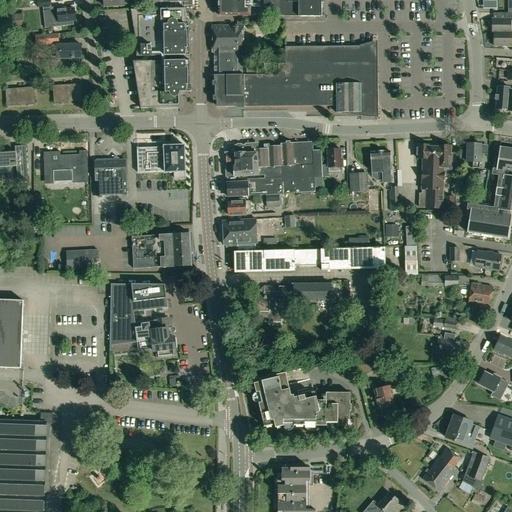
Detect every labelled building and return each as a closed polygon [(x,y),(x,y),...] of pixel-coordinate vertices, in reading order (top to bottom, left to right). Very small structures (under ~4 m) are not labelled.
[(217,0),(218,15),(258,15),(258,16),(298,16),(298,17),(319,17),(319,3),(321,3),(321,0),(217,0)] [(48,6),(42,7),(45,28),(73,25),(73,21),(75,21),(74,8),(66,9),(66,7),(57,8),(57,7),(51,7),(51,8),(51,6),(48,6)] [(186,8),(131,9),(136,43),(136,56),(189,55),(189,23),(186,23),(186,8)] [(129,9),(108,10),(109,25),(119,25),(119,19),(129,18),(129,9)] [(492,19),(492,32),(511,32),(510,32),(510,19),(511,19),(511,12),(504,13),(504,19),(492,19)] [(8,29),(17,28),(16,14),(7,15),(8,29)] [(215,52),(242,52),(243,52),(243,26),(212,26),(212,52),(215,52)] [(493,32),(493,46),(511,46),(511,32),(492,32),(493,32)] [(57,58),(64,58),(65,61),(72,61),(72,58),(81,57),(81,44),(59,45),(58,34),(35,35),(36,44),(52,43),(53,55),(57,54),(57,58)] [(278,75),(243,75),(244,107),(308,107),(308,106),(333,106),(337,113),(362,113),(361,109),(372,109),(371,63),(367,46),(285,47),(285,64),(278,64),(278,75)] [(242,52),(215,52),(215,96),(217,96),(217,107),(244,107),(243,75),(242,75),(242,52)] [(180,92),(190,92),(189,60),(133,61),(141,108),(156,108),(178,107),(180,106),(181,104),(180,92)] [(246,74),(267,74),(267,63),(246,63),(246,74)] [(81,84),(67,85),(68,102),(82,101),(81,84)] [(54,103),(68,102),(67,85),(53,86),(54,103)] [(34,87),(20,88),(21,105),(35,104),(34,87)] [(7,106),(21,105),(20,88),(5,89),(7,106)] [(496,96),(495,96),(495,101),(496,101),(495,109),(499,110),(500,111),(503,111),(504,110),(506,110),(507,101),(505,101),(506,94),(507,89),(507,88),(497,88),(496,96)] [(282,167),(258,168),(258,176),(264,175),(264,179),(282,178),(283,193),(315,191),(315,187),(323,187),(322,177),(322,165),(321,150),(313,150),(313,143),(293,144),(295,166),(282,167)] [(280,143),(280,145),(282,167),(295,166),(293,144),(293,143),(280,143)] [(258,168),(257,149),(257,144),(233,145),(234,148),(229,153),(226,153),(227,180),(235,180),(235,177),(258,176),(258,168)] [(264,148),(257,149),(258,168),(282,167),(280,145),(269,146),(269,144),(264,144),(264,148)] [(473,162),(472,168),(479,168),(480,162),(483,163),(483,156),(480,156),(481,144),(467,144),(467,153),(461,153),(461,161),(467,161),(467,162),(473,162)] [(0,166),(16,165),(17,182),(29,182),(26,145),(15,145),(15,151),(0,152),(0,166)] [(165,172),(173,172),(174,178),(184,178),(184,179),(185,179),(184,145),(164,146),(164,147),(138,148),(138,147),(137,147),(137,150),(138,150),(138,172),(165,171),(165,172)] [(450,147),(438,146),(438,148),(429,147),(429,146),(418,145),(417,158),(423,158),(422,189),(422,199),(419,199),(419,207),(442,208),(444,170),(448,170),(449,168),(451,168),(451,154),(449,154),(450,147)] [(511,147),(501,146),(497,170),(511,172),(511,147)] [(322,165),(322,177),(330,177),(329,174),(343,173),(343,167),(343,159),(341,159),(341,149),(334,150),(333,148),(330,148),(329,150),(327,150),(328,165),(322,165)] [(88,166),(87,150),(79,150),(79,162),(61,163),(60,151),(44,152),(45,175),(54,174),(54,181),(73,181),(73,176),(81,176),(80,167),(88,166)] [(371,152),(372,173),(371,173),(371,177),(376,181),(382,181),(382,184),(392,183),(390,151),(371,152)] [(118,194),(117,175),(126,175),(125,160),(95,161),(97,195),(118,194)] [(350,174),(350,191),(367,191),(367,174),(350,174)] [(500,196),(498,209),(511,211),(511,175),(504,174),(502,188),(497,187),(496,195),(500,196)] [(282,194),(282,182),(260,184),(260,179),(247,179),(247,181),(227,182),(228,189),(227,189),(227,196),(228,196),(252,195),(252,193),(260,193),(260,195),(282,194)] [(399,211),(398,187),(391,187),(391,191),(389,191),(390,211),(399,211)] [(281,207),(280,196),(267,196),(268,207),(281,207)] [(454,209),(454,197),(445,196),(444,209),(454,209)] [(238,201),(228,201),(228,208),(227,208),(227,213),(229,213),(229,215),(246,215),(246,213),(251,213),(251,201),(245,201),(245,198),(238,199),(238,201)] [(508,238),(511,215),(471,208),(467,232),(508,238)] [(226,245),(226,247),(237,246),(237,244),(257,243),(256,219),(223,221),(224,245),(226,245)] [(397,224),(385,224),(385,238),(397,237),(397,224)] [(161,266),(161,267),(167,267),(169,268),(173,268),(174,266),(191,265),(189,233),(132,236),(133,268),(161,266)] [(257,251),(236,251),(236,272),(262,271),(262,272),(295,271),(295,266),(321,265),(321,270),(385,268),(385,247),(264,251),(257,251)] [(405,275),(417,275),(417,247),(405,247),(405,275)] [(450,248),(451,261),(459,261),(458,248),(450,248)] [(98,250),(66,251),(67,270),(99,268),(98,250)] [(501,255),(477,251),(475,266),(498,270),(501,255)] [(421,286),(458,286),(458,275),(444,275),(421,275),(421,286)] [(469,295),(468,302),(479,304),(478,310),(488,312),(492,287),(471,283),(471,285),(468,284),(466,294),(469,295)] [(165,285),(111,284),(110,351),(112,351),(112,346),(137,343),(137,342),(135,322),(133,311),(167,307),(165,291),(165,285)] [(293,300),(294,300),(294,299),(319,300),(319,302),(327,300),(331,300),(331,295),(335,295),(335,285),(331,285),(331,284),(293,284),(293,286),(278,286),(278,292),(277,292),(272,286),(264,286),(264,290),(250,290),(250,311),(259,311),(259,322),(282,323),(282,320),(293,320),(293,300)] [(0,367),(21,368),(23,301),(0,299),(0,367)] [(445,317),(444,320),(443,328),(455,330),(456,323),(456,322),(456,319),(445,317)] [(153,348),(153,351),(156,351),(157,358),(173,356),(172,349),(175,348),(172,325),(169,325),(169,318),(157,319),(135,322),(137,342),(138,350),(153,348)] [(433,319),(432,326),(443,328),(444,320),(433,319)] [(380,340),(379,324),(370,324),(371,341),(380,340)] [(436,348),(440,348),(439,354),(465,359),(468,343),(453,340),(454,335),(445,333),(444,339),(441,338),(441,339),(440,339),(440,337),(438,336),(436,348)] [(511,357),(511,340),(500,335),(494,350),(511,358),(511,357)] [(317,400),(316,396),(311,398),(310,394),(294,397),(293,395),(291,395),(286,372),(253,380),(264,427),(275,424),(275,427),(283,425),(349,426),(350,393),(326,392),(326,400),(317,400)] [(500,378),(494,375),(493,377),(484,372),(482,377),(480,378),(479,380),(479,383),(479,384),(493,391),(498,394),(505,381),(500,378)] [(382,416),(389,414),(388,407),(395,405),(393,398),(400,396),(398,386),(391,388),(390,386),(374,390),(376,397),(375,397),(377,402),(379,409),(380,409),(382,416)] [(42,511),(46,422),(52,423),(55,421),(55,417),(52,415),(42,415),(42,422),(0,420),(0,511),(42,511)] [(463,444),(471,446),(478,426),(471,423),(471,421),(453,415),(445,437),(463,444)] [(511,420),(497,415),(489,439),(495,441),(506,445),(511,447),(511,420)] [(423,479),(439,491),(454,471),(451,469),(460,458),(446,448),(423,479)] [(466,468),(462,480),(473,486),(480,488),(482,481),(480,480),(489,457),(472,451),(471,453),(466,468)] [(314,511),(315,509),(309,509),(308,481),(309,481),(309,468),(281,468),(282,485),(277,485),(277,511),(283,511),(314,511)] [(101,474),(93,479),(98,486),(106,481),(101,474)] [(473,486),(462,480),(462,481),(458,487),(469,493),(473,486)] [(377,506),(373,503),(365,511),(392,511),(394,510),(392,509),(398,501),(388,492),(377,506)] [(485,498),(475,494),(471,502),(481,507),(485,498)]
